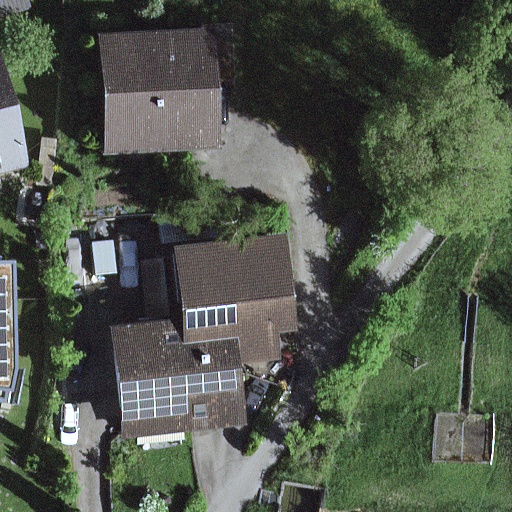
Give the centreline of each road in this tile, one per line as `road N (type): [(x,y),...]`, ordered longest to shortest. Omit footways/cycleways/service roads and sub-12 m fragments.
road 1 (residential): [(226,511),(426,222)]
road 2 (track): [(426,222),(511,123)]
